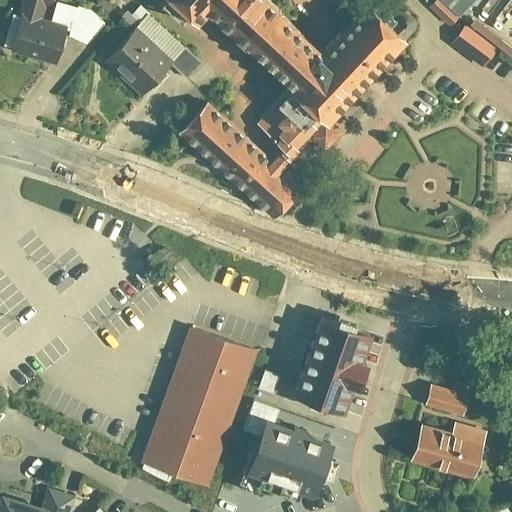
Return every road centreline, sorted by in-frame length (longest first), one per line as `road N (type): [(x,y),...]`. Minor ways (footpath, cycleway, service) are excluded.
road 1 (secondary): [(0,139),(415,287)]
road 2 (residential): [(415,287),(371,454),(372,497)]
road 3 (residential): [(49,441),(178,511)]
